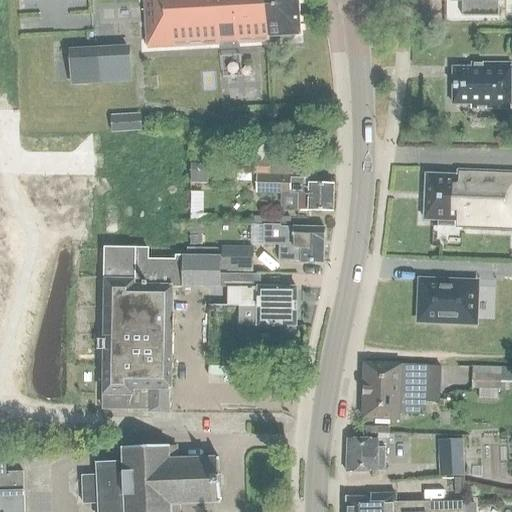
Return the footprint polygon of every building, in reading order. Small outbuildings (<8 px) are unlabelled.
[(267,35),(287,35),(299,34),(296,0),(144,0),(147,47),(267,40),(267,35)] [(451,0),(451,1),(461,2),(461,17),(498,17),(498,0),(451,0)] [(511,0),(508,0),(503,0),(503,13),(511,13),(511,0)] [(128,49),(71,53),(72,83),(129,79),(128,49)] [(452,68),(452,105),(470,105),(470,109),(510,109),(510,64),(470,64),(470,68),(452,68)] [(138,115),(110,116),(111,133),(139,131),(138,115)] [(215,151),(215,142),(205,142),(205,151),(215,151)] [(107,154),(107,231),(168,231),(167,154),(107,154)] [(237,174),(269,174),(269,163),(237,162),(237,174)] [(220,165),(190,164),(190,184),(207,185),(207,179),(220,179),(220,165)] [(435,227),(511,230),(511,173),(455,171),(454,176),(424,175),(422,220),(436,221),(435,227)] [(332,184),(303,183),(303,175),(257,175),(256,191),(287,192),(297,193),(296,209),(331,210),(332,184)] [(278,260),(287,260),(323,261),(323,239),(327,237),(327,230),(323,227),(287,227),(280,226),(280,225),(263,224),(263,245),(278,246),(278,260)] [(224,268),(251,269),(252,247),(225,246),(224,268)] [(105,249),(103,395),(103,409),(148,409),(148,413),(168,413),(168,390),(171,390),(171,331),(173,331),(173,315),(172,315),(172,287),(219,288),(219,258),(176,257),(176,261),(147,261),(147,249),(116,249),(105,249)] [(227,288),(227,306),(239,306),(262,306),(261,325),(281,325),(280,332),(287,333),(293,333),(293,325),(296,325),(296,286),(287,286),(260,286),(260,277),(227,277),(227,288)] [(511,279),(496,279),(495,328),(511,328),(511,279)] [(421,282),(419,320),(473,322),(475,284),(460,284),(460,282),(440,281),(440,283),(421,282)] [(282,349),(282,355),(287,358),(292,355),(292,349),(287,347),(282,349)] [(440,367),(362,365),(361,419),(397,420),(397,414),(423,415),(423,402),(439,403),(440,367)] [(501,368),(472,367),(471,390),(501,391),(501,368)] [(377,472),(385,472),(385,448),(377,448),(377,439),(347,439),(347,473),(377,472)] [(439,465),(439,477),(463,476),(462,440),(450,440),(451,464),(439,465)] [(219,502),(218,487),(221,487),(220,472),(218,472),(217,456),(177,458),(176,444),(122,447),(123,459),(96,461),(97,474),(82,474),(84,502),(98,502),(98,511),(178,511),(178,504),(219,502)] [(0,511),(23,511),(22,471),(0,471),(0,511)] [(368,494),(368,498),(345,499),(345,511),(463,511),(463,503),(393,503),(393,494),(368,494)] [(463,503),(463,511),(473,511),(474,503),(463,503)]
